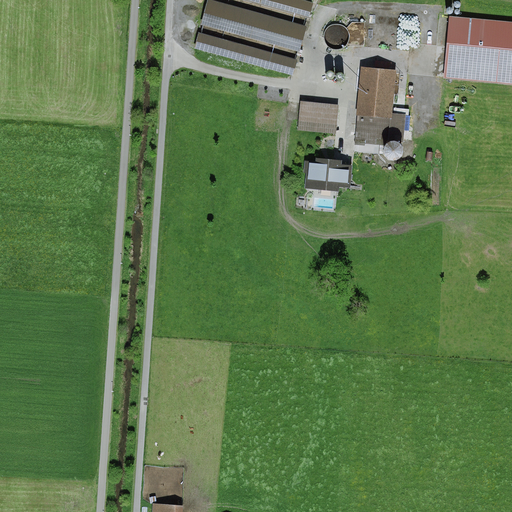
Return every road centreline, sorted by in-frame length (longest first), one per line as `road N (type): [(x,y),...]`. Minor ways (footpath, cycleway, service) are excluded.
road 1 (unclassified): [(101,511),(136,0)]
road 2 (unclassified): [(136,511),(170,0)]
